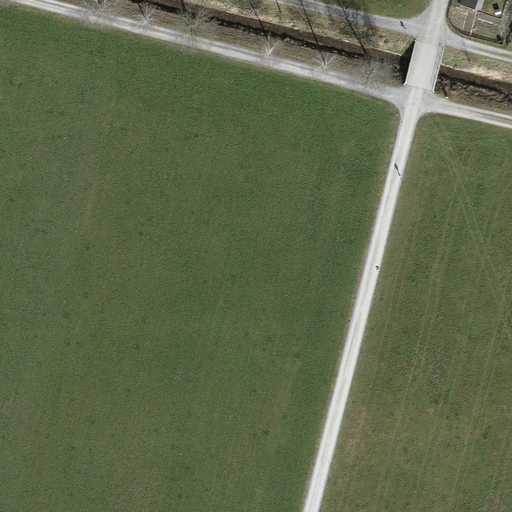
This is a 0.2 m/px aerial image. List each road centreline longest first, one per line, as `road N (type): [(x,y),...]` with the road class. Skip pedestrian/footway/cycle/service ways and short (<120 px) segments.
road 1 (track): [(416,100),(311,511)]
road 2 (track): [(416,100),(18,0)]
road 3 (track): [(286,0),(432,36)]
